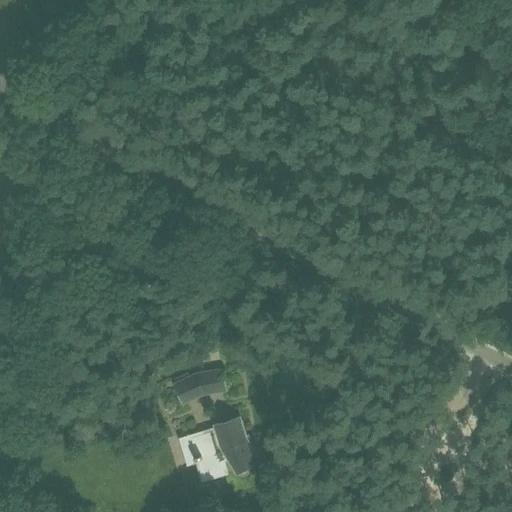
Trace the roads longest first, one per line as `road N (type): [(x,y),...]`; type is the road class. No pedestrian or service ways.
road 1 (unclassified): [(511,365),(0,93)]
road 2 (track): [(481,349),(409,511)]
